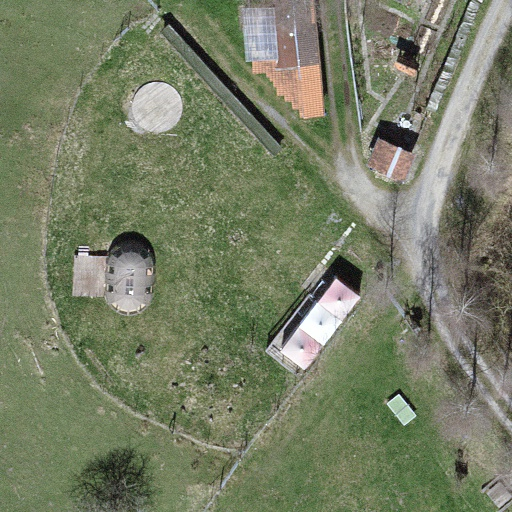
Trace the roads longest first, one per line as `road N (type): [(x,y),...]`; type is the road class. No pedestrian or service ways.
road 1 (track): [(511,16),(421,274)]
road 2 (track): [(421,274),(511,411)]
